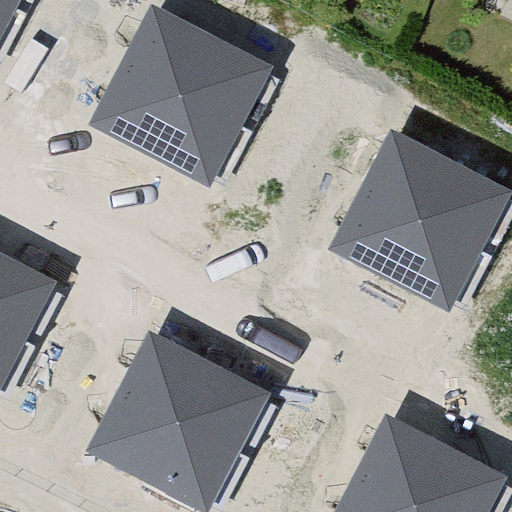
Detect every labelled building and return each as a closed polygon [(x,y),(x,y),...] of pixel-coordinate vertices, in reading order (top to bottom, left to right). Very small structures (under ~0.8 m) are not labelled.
[(0,0),(0,36),(18,0),(0,0)] [(274,70),(156,8),(95,124),(213,186),(274,70)] [(511,196),(511,191),(395,131),(334,247),(453,309),(511,196)] [(0,386),(54,283),(0,254),(0,386)] [(211,511),(272,397),(153,335),(92,451),(208,511),(211,511)] [(491,511),(508,481),(389,419),(339,511),(491,511)]
